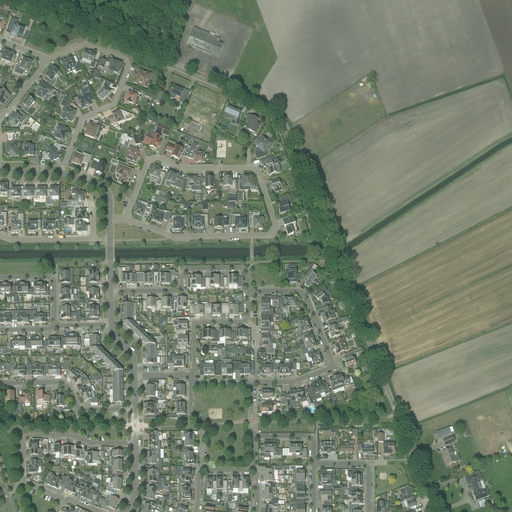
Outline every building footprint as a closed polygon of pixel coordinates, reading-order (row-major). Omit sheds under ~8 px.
[(195,2),(191,16),(199,18),(203,5),(195,2)] [(9,26),(7,32),(10,33),(10,34),(9,36),(12,37),(12,38),(13,38),(16,39),(16,38),(20,40),(22,36),(24,30),(17,28),(17,27),(16,27),(14,26),(16,20),(11,18),(8,26),(9,26)] [(187,44),(187,45),(211,55),(218,58),(223,45),(217,42),(217,41),(214,39),(214,40),(208,37),(209,34),(194,28),(193,31),(190,38),(188,43),(187,42),(187,43),(187,44)] [(10,63),(13,65),(16,59),(12,57),(13,55),(10,54),(10,53),(7,52),(7,53),(4,51),(1,60),(10,64),(10,63)] [(90,67),(94,69),(97,63),(94,61),(96,55),(92,54),(89,52),(89,53),(85,51),(84,55),(83,55),(82,57),(82,58),(92,62),(90,67)] [(74,68),(76,73),(80,71),(78,65),(76,66),(73,58),(62,62),(66,71),(74,68)] [(109,70),(118,74),(122,65),(112,61),(111,64),(106,62),(107,61),(102,59),(99,67),(104,69),(104,68),(109,70)] [(15,68),(13,73),(15,74),(18,75),(19,72),(23,74),(27,75),(28,72),(29,71),(29,69),(30,69),(31,66),(32,63),(31,63),(31,62),(27,60),(27,61),(26,61),(24,61),(24,60),(23,60),(21,65),(17,63),(15,68)] [(48,83),(53,86),(55,83),(52,80),(59,72),(57,71),(58,70),(55,68),(53,67),(51,70),(50,70),(47,73),(48,74),(46,77),(50,80),(48,83)] [(144,87),(146,87),(148,82),(151,75),(144,72),(139,70),(137,73),(134,72),(132,78),(135,79),(134,83),(144,87)] [(43,100),(44,101),(43,101),(46,103),(50,98),(49,97),(53,91),(42,82),(40,85),(36,89),(38,91),(36,95),(37,96),(36,96),(39,98),(43,100)] [(105,88),(97,96),(102,101),(106,97),(106,98),(108,96),(108,95),(110,93),(107,90),(107,89),(109,89),(111,84),(105,82),(103,87),(105,88)] [(184,105),(189,95),(188,95),(188,96),(182,93),(183,91),(175,88),(173,91),(170,89),(166,97),(172,100),(176,98),(176,96),(180,98),(180,97),(186,100),(184,105)] [(81,106),(82,109),(91,105),(90,102),(94,101),(90,93),(88,89),(81,91),(83,96),(78,98),(79,101),(77,103),(80,106),(81,106)] [(124,103),(125,103),(128,104),(129,103),(134,105),(136,100),(139,101),(140,98),(141,98),(137,96),(139,92),(138,92),(138,93),(132,90),(130,95),(129,95),(126,94),(126,95),(125,98),(126,98),(124,103)] [(0,104),(3,105),(11,95),(12,94),(8,98),(6,96),(7,94),(2,92),(0,91),(0,104)] [(154,101),(160,104),(165,94),(159,92),(154,101)] [(197,94),(193,102),(207,108),(210,100),(197,94)] [(24,111),(31,117),(35,112),(31,109),(33,107),(32,106),(35,102),(28,97),(22,105),(26,108),(23,111),(24,111)] [(66,122),(67,122),(68,122),(68,121),(69,121),(72,122),(72,121),(73,122),(74,119),(73,119),(73,118),(76,112),(68,109),(70,105),(71,105),(64,99),(63,100),(60,106),(64,107),(62,111),(64,112),(61,118),(64,119),(64,120),(64,121),(64,122),(65,122),(66,122)] [(235,125),(238,126),(241,120),(238,119),(241,113),(239,112),(239,111),(237,111),(228,107),(225,114),(235,118),(233,121),(233,120),(232,120),(231,124),(235,126),(235,125)] [(113,124),(114,127),(117,126),(117,124),(124,121),(123,120),(132,115),(120,110),(117,112),(118,112),(112,115),(113,117),(108,119),(110,125),(113,124)] [(10,125),(13,128),(14,126),(16,127),(19,122),(22,124),(27,117),(20,112),(18,115),(16,114),(13,117),(10,121),(9,122),(11,124),(10,125)] [(250,130),(256,133),(259,125),(256,124),(257,121),(254,120),(255,119),(252,118),(251,118),(248,117),(244,126),(250,129),(250,130)] [(94,139),(97,131),(102,133),(103,130),(105,131),(107,127),(98,121),(97,122),(96,121),(94,126),(89,124),(88,129),(87,128),(86,131),(87,131),(85,136),(94,139)] [(60,140),(64,142),(66,136),(65,135),(67,130),(64,129),(65,127),(57,123),(55,129),(57,130),(55,138),(60,140)] [(146,137),(145,141),(146,142),(145,144),(150,146),(150,147),(151,148),(151,149),(154,150),(155,149),(156,150),(157,147),(158,146),(160,147),(161,143),(159,142),(161,138),(160,137),(161,134),(168,136),(170,130),(159,126),(156,134),(153,133),(151,137),(148,136),(147,138),(146,137)] [(122,141),(120,144),(124,146),(125,143),(125,142),(128,143),(129,138),(127,137),(128,136),(124,134),(124,136),(122,135),(121,140),(122,141)] [(7,157),(17,157),(18,156),(18,150),(13,144),(12,141),(14,141),(13,136),(7,136),(7,144),(5,146),(5,155),(7,157)] [(137,146),(140,145),(137,138),(133,139),(133,140),(130,142),(128,147),(129,150),(126,159),(130,161),(129,163),(136,166),(136,165),(137,165),(138,163),(140,158),(137,157),(139,152),(136,150),(137,148),(137,146)] [(255,153),(257,159),(267,156),(265,151),(267,148),(269,150),(273,144),(268,140),(267,142),(262,139),(258,144),(258,143),(256,145),(256,146),(257,145),(256,147),(258,149),(258,150),(258,152),(255,153)] [(25,147),(25,157),(34,157),(34,155),(34,154),(34,151),(38,151),(38,145),(38,143),(31,143),(31,147),(25,147)] [(50,159),(52,162),(55,160),(55,161),(58,159),(58,158),(60,156),(58,153),(61,146),(62,146),(55,143),(55,144),(54,148),(52,149),(51,148),(48,150),(49,152),(46,153),(43,153),(42,153),(42,160),(43,160),(43,159),(50,159)] [(199,163),(199,164),(202,164),(202,163),(205,163),(204,160),(208,160),(208,155),(204,155),(204,153),(198,153),(197,151),(196,150),(198,146),(193,144),(187,158),(192,160),(195,160),(195,163),(199,163)] [(171,157),(179,160),(181,154),(182,155),(183,151),(182,151),(183,149),(175,146),(175,148),(168,145),(166,151),(173,153),(171,157)] [(72,163),(81,167),(82,163),(88,165),(91,156),(83,153),(82,156),(80,155),(79,157),(75,156),(74,156),(72,159),(73,159),(72,163)] [(273,174),(273,173),(278,173),(278,171),(278,170),(278,169),(278,168),(278,167),(278,166),(278,165),(278,164),(279,163),(278,159),(274,161),(273,157),(267,159),(268,163),(267,163),(261,165),(265,168),(268,167),(268,168),(267,169),(269,176),(274,174),(273,174)] [(92,164),(91,169),(96,171),(96,172),(98,173),(98,174),(101,175),(102,175),(103,175),(105,171),(107,165),(100,162),(99,164),(93,162),(92,164)] [(118,183),(126,186),(130,177),(131,177),(133,172),(119,166),(116,174),(116,176),(116,178),(117,179),(119,180),(118,183)] [(156,185),(160,186),(164,179),(165,174),(161,172),(162,171),(159,170),(160,168),(155,166),(153,171),(151,170),(149,175),(158,179),(156,185)] [(170,185),(181,190),(183,181),(178,180),(177,179),(178,176),(177,175),(177,174),(175,173),(174,174),(171,173),(167,182),(171,183),(170,185)] [(230,187),(230,190),(236,190),(236,181),(232,181),(232,178),(228,178),(227,177),(225,177),(225,178),(224,178),(224,183),(223,183),(223,187),(230,187)] [(192,187),(192,191),(200,191),(200,184),(196,184),(196,178),(192,178),(189,178),(188,178),(188,182),(187,182),(187,185),(188,185),(188,187),(192,187)] [(206,179),(202,179),(202,184),(206,184),(206,188),(210,188),(210,191),(217,191),(217,189),(217,184),(214,184),(214,178),(206,178),(206,179)] [(239,182),(239,191),(245,191),(245,190),(249,190),(249,188),(255,187),(256,191),(253,181),(252,181),(252,178),(244,178),(244,182),(239,182)] [(273,189),(275,193),(282,191),(279,179),(271,182),(273,186),(272,187),(272,189),(273,189)] [(7,193),(7,200),(14,200),(14,198),(20,198),(20,191),(20,187),(14,187),(14,189),(12,189),(12,191),(8,191),(7,191),(7,193)] [(20,198),(20,200),(27,200),(26,198),(33,198),(33,191),(33,187),(27,187),(27,189),(25,189),(25,191),(20,191),(20,198)] [(33,198),(33,200),(39,199),(39,198),(46,197),(46,190),(46,187),(40,187),(40,189),(37,189),(37,191),(33,191),(33,198)] [(46,197),(46,206),(52,206),(52,197),(59,197),(59,192),(59,187),(52,187),(52,189),(50,189),(50,190),(46,190),(46,197)] [(68,201),(68,207),(69,207),(74,207),(83,207),(83,203),(84,203),(84,200),(86,200),(86,194),(84,194),(76,190),(72,190),(72,195),(76,195),(76,201),(68,201)] [(279,211),(279,215),(284,215),(284,214),(290,212),(289,207),(292,206),(289,196),(282,199),(284,204),(279,205),(280,210),(279,210),(279,209),(279,210),(279,211)] [(142,202),(140,206),(137,205),(136,207),(135,209),(135,210),(134,214),(142,218),(145,212),(150,214),(153,206),(147,204),(142,202)] [(69,207),(69,210),(74,210),(74,213),(76,213),(76,220),(83,220),(87,220),(87,214),(85,214),(85,211),(83,211),(83,207),(74,207),(69,207)] [(158,223),(162,225),(163,221),(167,222),(170,214),(164,211),(162,216),(155,213),(152,221),(155,222),(155,223),(156,223),(158,223),(157,224),(158,224),(158,223)] [(258,229),(258,230),(263,230),(263,224),(264,224),(264,225),(264,219),(259,219),(259,214),(250,214),(250,223),(254,223),(254,229),(258,229)] [(11,223),(11,234),(18,234),(18,232),(20,232),(20,230),(24,230),(24,215),(18,215),(18,223),(11,223)] [(244,216),(240,216),(240,215),(231,215),(231,226),(236,226),(236,229),(245,229),(245,220),(244,220),(244,216)] [(197,230),(197,229),(199,229),(199,230),(200,230),(200,229),(204,229),(204,226),(208,226),(207,216),(201,216),(201,220),(192,220),(193,229),(197,229),(197,230)] [(172,217),(169,225),(174,227),(174,230),(180,230),(180,229),(182,229),(182,230),(183,230),(183,227),(187,227),(187,221),(186,217),(181,217),(181,220),(175,221),(175,217),(172,217)] [(216,229),(223,229),(223,227),(227,226),(227,217),(219,217),(219,219),(213,219),(212,219),(212,225),(213,225),(213,224),(215,224),(215,228),(216,228),(216,229)] [(288,220),(283,222),(285,228),(286,227),(287,229),(286,229),(288,236),(294,234),(293,232),(293,230),(297,229),(295,224),(296,224),(294,218),(292,219),(292,218),(288,219),(288,220)] [(76,220),(68,220),(68,226),(72,226),(76,226),(76,233),(87,233),(87,226),(85,226),(83,226),(83,224),(83,220),(76,220)] [(28,223),(28,234),(35,234),(35,232),(37,232),(37,230),(41,230),(41,221),(35,221),(35,223),(28,223)] [(46,231),(46,233),(52,233),(52,231),(54,231),(54,230),(58,230),(58,221),(53,221),(53,223),(43,223),(43,231),(46,231)] [(296,265),(290,265),(290,266),(290,271),(290,275),(289,275),(289,279),(290,279),(290,283),(297,283),(297,280),(299,279),(300,279),(303,281),(306,277),(303,275),(297,275),(296,265)] [(310,273),(304,281),(306,284),(309,288),(311,290),(317,286),(314,282),(315,281),(316,282),(318,279),(315,277),(312,275),(313,274),(315,271),(318,267),(314,265),(311,269),(309,272),(310,273)] [(89,273),(89,278),(99,278),(99,276),(98,276),(98,272),(93,272),(93,269),(87,269),(88,273),(89,273)] [(127,283),(127,286),(131,285),(131,276),(127,276),(127,274),(122,274),(122,269),(119,269),(119,284),(122,284),(122,283),(127,283)] [(60,276),(60,279),(72,278),(72,270),(66,270),(66,273),(61,273),(61,276),(60,276)] [(166,275),(166,285),(170,285),(170,282),(175,282),(175,278),(178,278),(178,273),(175,273),(175,271),(166,271),(166,275)] [(131,276),(131,285),(136,285),(135,283),(140,283),(140,273),(135,273),(135,276),(131,276)] [(144,283),(144,285),(148,285),(148,276),(144,276),(144,273),(140,273),(140,283),(144,283)] [(148,276),(148,285),(153,285),(153,283),(157,282),(157,273),(152,273),(153,276),(148,276)] [(161,282),(161,285),(166,285),(166,275),(162,275),(162,273),(157,273),(157,282),(161,282)] [(224,279),(224,288),(229,288),(229,286),(233,286),(233,276),(228,276),(228,279),(224,279)] [(237,286),(237,288),(242,288),(242,278),(242,279),(237,279),(237,276),(233,276),(233,286),(237,286)] [(187,279),(187,289),(197,289),(197,286),(196,277),(192,277),(192,279),(187,280),(187,279)] [(201,286),(201,289),(206,289),(206,279),(201,279),(201,277),(196,277),(197,286),(201,286)] [(206,279),(206,289),(211,288),(211,286),(215,286),(215,277),(210,277),(210,279),(206,279)] [(219,286),(219,288),(224,288),(224,279),(219,279),(219,277),(215,277),(215,286),(219,286)] [(66,284),(66,287),(71,287),(74,287),(74,278),(72,278),(60,279),(60,281),(61,281),(61,284),(66,284)] [(86,284),(86,287),(91,287),(91,284),(94,284),(99,284),(99,280),(99,278),(89,278),(89,284),(86,284)] [(26,297),(26,299),(31,299),(31,296),(31,290),(28,290),(28,285),(25,285),(25,284),(22,285),(23,298),(26,297)] [(31,296),(31,297),(40,297),(40,293),(40,284),(38,284),(38,285),(34,285),(34,290),(31,290),(31,296)] [(40,293),(40,297),(49,296),(49,288),(46,288),(46,285),(42,285),(42,284),(40,284),(40,293)] [(7,285),(5,285),(5,294),(5,297),(14,297),(14,296),(14,290),(11,290),(11,285),(7,285)] [(20,297),(22,298),(23,298),(22,285),(20,285),(17,285),(17,290),(14,290),(14,296),(19,296),(20,297)] [(322,302),(323,305),(329,303),(327,298),(326,295),(325,296),(323,294),(327,291),(324,286),(316,292),(318,295),(315,297),(318,301),(318,300),(319,301),(320,302),(321,302),(322,302)] [(61,294),(61,296),(70,296),(74,296),(74,290),(71,290),(71,287),(66,287),(66,290),(61,290),(61,294)] [(89,292),(89,296),(99,296),(99,293),(99,290),(95,290),(95,287),(91,287),(86,287),(86,292),(87,293),(89,292)] [(70,296),(61,296),(61,298),(61,302),(66,302),(66,305),(72,305),(72,301),(70,301),(70,296)] [(87,303),(87,304),(94,304),(94,301),(99,301),(99,298),(99,296),(89,296),(87,296),(87,298),(86,299),(86,303),(87,303)] [(261,301),(261,306),(270,306),(270,301),(271,301),(271,297),(264,297),(264,301),(261,301)] [(281,310),(281,314),(290,314),(290,308),(290,299),(289,299),(289,298),(285,298),(285,299),(284,299),(284,302),(281,302),(281,298),(281,302),(281,310)] [(296,309),(296,310),(299,310),(299,303),(296,303),(296,299),(295,299),(295,298),(292,298),(292,299),(290,299),(290,308),(294,308),(294,310),(296,309)] [(182,299),(182,308),(182,311),(190,311),(190,305),(190,301),(186,301),(186,299),(182,299)] [(90,310),(90,313),(99,313),(99,311),(99,307),(94,307),(94,304),(87,304),(86,304),(87,310),(90,310)] [(216,307),(216,316),(221,316),(221,314),(225,314),(225,304),(220,304),(220,307),(216,307)] [(229,314),(229,316),(234,316),(234,307),(230,307),(230,304),(225,304),(225,314),(229,314)] [(234,307),(234,316),(238,316),(238,314),(243,313),(243,304),(238,304),(238,307),(234,307)] [(61,308),(61,313),(70,313),(70,308),(72,308),(74,308),(74,305),(72,305),(66,305),(66,308),(61,308)] [(195,314),(195,317),(199,317),(199,307),(195,307),(195,305),(190,305),(190,311),(190,314),(195,314)] [(199,307),(199,317),(204,317),(203,314),(208,314),(208,305),(203,305),(203,307),(199,307)] [(212,314),(212,316),(216,316),(216,307),(212,307),(212,305),(208,305),(208,314),(212,314)] [(264,312),(264,315),(265,315),(273,315),(273,309),(270,309),(270,306),(261,306),(261,312),(264,312)] [(324,319),(325,323),(329,321),(333,320),(335,319),(333,315),(336,314),(334,310),(332,310),(331,307),(323,310),(325,314),(323,314),(325,319),(324,319)] [(32,311),(23,312),(23,324),(29,324),(29,321),(32,321),(32,311)] [(35,321),(35,324),(40,324),(40,315),(36,315),(36,311),(32,311),(32,321),(35,321)] [(5,315),(5,324),(11,324),(11,321),(14,321),(14,312),(9,312),(6,312),(5,315)] [(23,312),(14,312),(14,321),(17,321),(17,324),(23,324),(23,312)] [(87,316),(87,322),(95,322),(94,322),(94,319),(99,319),(99,315),(99,313),(90,313),(90,316),(87,316)] [(40,315),(40,324),(46,323),(46,319),(49,319),(49,315),(40,315)] [(261,318),(261,324),(270,323),(273,323),(273,315),(265,315),(265,318),(261,318)] [(301,328),(309,325),(308,323),(309,323),(308,320),(307,320),(306,319),(303,321),(302,318),(295,320),(297,325),(299,329),(301,328)] [(330,335),(331,339),(340,335),(337,329),(341,328),(340,325),(344,323),(343,319),(342,319),(338,321),(334,323),(335,326),(330,328),(331,331),(329,331),(331,335),(330,335)] [(265,329),(265,332),(274,332),(274,327),(270,327),(270,323),(261,324),(262,329),(265,329)] [(297,333),(298,338),(307,335),(308,335),(307,332),(311,330),(310,329),(311,329),(310,326),(309,326),(309,325),(301,328),(299,329),(297,329),(298,333),(297,333)] [(200,335),(200,342),(205,342),(205,339),(208,339),(208,331),(203,331),(203,335),(200,335)] [(212,339),(212,343),(217,343),(217,336),(214,336),(214,331),(208,331),(208,339),(212,339)] [(217,336),(217,343),(219,343),(219,339),(225,339),(225,331),(219,331),(219,336),(217,336)] [(225,343),(230,343),(234,343),(233,334),(231,334),(231,331),(225,331),(225,339),(225,343)] [(233,334),(234,343),(238,343),(239,342),(239,339),(242,339),(242,331),(236,331),(236,334),(233,334)] [(242,339),(242,343),(248,343),(248,341),(251,341),(251,335),(248,335),(248,331),(242,331),(242,339)] [(262,335),(262,341),(274,341),(274,332),(265,332),(265,335),(262,335)] [(63,343),(63,346),(72,346),(72,344),(72,335),(66,335),(66,340),(63,340),(63,343)] [(81,346),(81,345),(81,340),(78,340),(78,335),(72,335),(72,344),(72,346),(77,346),(81,346)] [(298,343),(300,347),(301,347),(306,345),(314,342),(313,340),(314,340),(313,337),(312,337),(312,336),(308,338),(307,335),(298,338),(299,343),(298,343)] [(60,348),(60,350),(63,350),(63,346),(63,343),(60,343),(60,337),(54,338),(54,347),(55,347),(54,348),(60,348)] [(11,344),(11,349),(14,349),(14,348),(19,347),(19,338),(14,338),(14,343),(11,344)] [(25,347),(25,349),(28,349),(28,343),(25,343),(25,338),(19,338),(19,347),(25,347)] [(28,343),(28,349),(31,349),(31,347),(37,347),(37,338),(31,338),(31,343),(28,343)] [(40,347),(40,350),(46,350),(46,349),(46,343),(43,343),(43,338),(37,338),(37,347),(40,347)] [(46,349),(52,349),(51,347),(54,347),(54,338),(49,338),(49,343),(46,343),(46,349)] [(336,352),(337,355),(347,351),(346,348),(347,347),(343,339),(335,342),(337,345),(335,346),(337,351),(336,352)] [(265,346),(265,349),(266,349),(273,349),(273,345),(274,344),(274,341),(262,341),(262,347),(265,346)] [(173,342),(174,350),(185,350),(185,346),(188,346),(188,342),(178,342),(173,342)] [(304,350),(306,355),(307,354),(314,352),(313,349),(316,347),(316,346),(315,343),(314,342),(306,345),(301,347),(303,350),(304,350)] [(311,358),(312,362),(320,359),(320,357),(321,357),(319,354),(318,353),(315,354),(314,352),(307,354),(309,359),(311,358)] [(167,358),(167,364),(173,364),(174,368),(179,367),(179,358),(176,358),(175,355),(170,355),(170,358),(167,358)] [(179,358),(179,367),(184,367),(184,364),(188,364),(188,355),(182,355),(182,358),(179,358)] [(349,367),(352,369),(352,368),(354,365),(356,364),(354,359),(353,359),(352,356),(344,359),(346,364),(345,364),(346,368),(349,367)] [(154,364),(154,367),(159,367),(159,364),(160,364),(160,358),(157,358),(147,358),(147,364),(154,364)] [(14,374),(14,377),(20,377),(20,367),(16,368),(16,365),(15,360),(14,360),(14,359),(11,359),(11,365),(10,365),(10,374),(14,374)] [(286,375),(289,375),(290,375),(290,371),(293,371),(293,364),(293,359),(291,359),(289,363),(284,363),(284,366),(284,375),(286,375)] [(308,363),(310,370),(315,368),(315,367),(322,364),(322,363),(323,363),(322,360),(321,360),(320,359),(312,362),(308,363)] [(223,363),(218,363),(218,372),(222,372),(222,375),(227,375),(227,366),(227,360),(223,360),(223,363)] [(231,360),(227,360),(227,366),(227,375),(232,375),(232,372),(236,372),(236,363),(231,363),(231,360)] [(204,372),(204,376),(209,376),(209,363),(209,361),(205,361),(205,363),(200,363),(200,372),(204,372)] [(268,375),(268,376),(271,376),(271,375),(272,375),(272,371),(275,371),(275,364),(275,361),(272,361),(272,362),(270,362),(270,366),(266,366),(266,375),(268,375)] [(245,366),(245,375),(250,375),(250,372),(254,372),(254,362),(248,362),(248,366),(245,366)] [(261,375),(261,376),(265,376),(265,375),(266,375),(266,366),(266,362),(264,362),(260,364),(257,364),(257,371),(260,371),(260,375),(261,375)] [(55,364),(55,377),(61,376),(61,371),(63,371),(63,365),(58,365),(58,364),(55,364),(55,363),(55,364)] [(213,363),(209,363),(209,376),(215,376),(215,373),(215,372),(218,372),(218,363),(213,363)] [(239,372),(240,375),(245,375),(245,366),(242,366),(241,363),(236,363),(236,372),(239,372)] [(0,371),(1,371),(5,371),(5,372),(6,372),(6,371),(7,372),(8,372),(9,373),(10,373),(10,374),(10,365),(5,365),(1,365),(0,364),(0,371)] [(37,368),(37,377),(43,377),(43,371),(46,371),(46,365),(41,365),(40,364),(37,364),(37,368)] [(49,371),(49,377),(55,377),(55,364),(52,365),(46,365),(46,371),(49,371)] [(279,375),(279,376),(283,376),(283,375),(284,375),(284,366),(280,366),(280,364),(275,364),(275,371),(278,371),(278,375),(279,375)] [(20,367),(20,377),(26,377),(26,371),(28,371),(28,365),(20,365),(20,367)] [(33,365),(28,365),(28,371),(31,371),(32,377),(37,377),(37,368),(33,368),(33,365)] [(67,377),(71,381),(77,375),(77,374),(75,372),(77,370),(75,369),(71,373),(67,377)] [(81,382),(82,386),(90,383),(88,379),(87,378),(80,371),(77,374),(77,375),(71,381),(76,385),(79,381),(81,382)] [(335,377),(340,389),(350,385),(347,377),(344,378),(345,380),(343,380),(342,376),(338,377),(338,376),(335,377)] [(333,379),(329,380),(332,388),(331,389),(333,392),(334,392),(340,389),(335,377),(333,378),(333,379)] [(324,393),(325,395),(329,394),(328,391),(327,392),(324,384),(322,384),(321,382),(316,384),(320,395),(324,393)] [(148,386),(146,387),(146,392),(158,392),(158,388),(158,383),(150,383),(150,386),(148,386)] [(176,392),(185,392),(185,386),(181,386),(181,383),(173,383),(173,388),(176,388),(176,392)] [(80,392),(82,397),(90,394),(93,392),(91,387),(90,384),(83,387),(84,390),(80,392)] [(312,390),(308,391),(311,397),(313,405),(317,403),(316,401),(322,399),(320,395),(316,384),(316,385),(315,385),(315,384),(312,386),(310,387),(312,390)] [(307,402),(309,406),(313,405),(311,397),(306,399),(305,399),(305,396),(304,396),(302,390),(296,392),(298,400),(301,400),(302,403),(307,402)] [(263,400),(263,403),(266,403),(266,401),(267,400),(270,400),(270,399),(273,399),(273,398),(273,393),(270,393),(270,392),(267,392),(266,391),(264,392),(262,392),(262,395),(260,396),(262,398),(262,400),(263,400)] [(19,403),(19,406),(25,406),(25,404),(31,404),(31,392),(23,393),(23,397),(19,397),(19,403)] [(38,392),(38,393),(38,396),(37,396),(37,406),(43,406),(43,409),(44,409),(45,409),(46,408),(47,407),(48,406),(48,405),(48,404),(46,404),(46,403),(50,403),(50,396),(44,396),(44,394),(43,394),(43,392),(38,392)] [(89,400),(91,404),(98,404),(98,401),(97,397),(95,398),(94,397),(95,396),(93,392),(90,394),(82,397),(84,402),(89,400)] [(150,398),(150,401),(158,401),(156,401),(156,398),(158,398),(158,392),(146,392),(146,398),(150,398)] [(172,397),(172,401),(174,401),(176,401),(176,398),(185,397),(185,392),(176,392),(173,392),(173,397),(172,397)] [(296,392),(290,393),(291,396),(291,399),(290,399),(292,405),(293,405),(295,405),(299,404),(298,400),(296,392)] [(6,397),(5,397),(5,403),(10,403),(10,402),(12,402),(12,403),(12,406),(14,405),(14,400),(14,397),(14,393),(6,393),(6,397)] [(64,407),(64,411),(69,410),(69,403),(66,403),(66,402),(65,402),(65,397),(61,397),(57,397),(57,393),(53,393),(53,402),(57,402),(57,406),(61,406),(61,408),(64,407)] [(146,404),(146,410),(158,410),(157,410),(157,404),(158,404),(158,401),(150,401),(150,404),(146,404)] [(176,404),(176,410),(185,410),(185,404),(177,404),(176,401),(174,401),(174,404),(176,404)] [(265,413),(267,415),(269,413),(273,413),(275,413),(276,412),(276,403),(269,403),(269,406),(261,406),(262,409),(261,410),(262,411),(262,413),(265,413)] [(150,416),(150,419),(158,419),(158,410),(146,410),(147,416),(150,416)] [(167,415),(167,419),(182,419),(182,418),(182,415),(185,415),(185,410),(176,410),(174,410),(174,415),(167,415)] [(464,422),(460,424),(463,430),(464,433),(465,435),(470,433),(469,431),(465,421),(464,422)] [(436,433),(438,439),(451,434),(449,428),(436,433)] [(148,441),(156,441),(160,441),(159,441),(159,437),(159,432),(152,432),(152,435),(148,435),(148,441)] [(186,438),(186,441),(194,441),(194,435),(190,435),(190,432),(183,432),(183,438),(186,438)] [(448,450),(443,452),(448,466),(452,464),(456,462),(460,460),(458,455),(454,457),(450,444),(454,442),(452,437),(448,439),(443,441),(445,446),(447,446),(448,450)] [(29,444),(29,450),(30,450),(38,450),(39,450),(42,450),(42,449),(38,449),(38,444),(41,443),(41,440),(32,440),(32,444),(29,444)] [(151,447),(151,450),(161,450),(160,441),(156,441),(148,441),(148,447),(151,447)] [(186,441),(182,441),(182,448),(183,448),(183,450),(190,450),(190,447),(194,447),(194,441),(186,441)] [(340,445),(340,453),(353,453),(353,447),(354,447),(354,443),(352,443),(352,442),(349,442),(348,443),(348,444),(340,445)] [(321,443),(321,453),(334,453),(334,443),(321,443)] [(54,457),(54,456),(56,456),(56,455),(59,455),(60,455),(59,446),(60,446),(60,444),(57,444),(57,445),(55,445),(54,444),(51,444),(51,445),(51,451),(51,462),(55,462),(55,457),(54,457)] [(362,453),(362,455),(372,455),(372,448),(372,445),(371,444),(366,444),(365,445),(365,448),(361,448),(361,445),(357,445),(357,448),(357,453),(362,453)] [(264,458),(264,459),(270,459),(270,454),(270,446),(268,446),(268,445),(265,445),(265,446),(264,446),(264,450),(261,450),(261,458),(264,458)] [(274,454),(274,456),(279,456),(279,455),(279,450),(276,450),(276,446),(275,446),(275,445),(272,445),(272,446),(270,446),(270,454),(274,454)] [(287,455),(287,456),(292,456),(292,454),(296,454),(296,446),(294,446),(294,445),(291,445),(291,446),(290,446),(290,450),(287,450),(287,455)] [(301,458),(304,459),(304,456),(307,456),(307,450),(302,450),(302,446),(300,446),(300,445),(297,445),(297,446),(296,446),(296,454),(299,454),(299,457),(301,458)] [(384,445),(384,455),(388,455),(388,454),(394,454),(394,445),(384,445)] [(59,455),(59,458),(64,458),(64,457),(68,457),(68,446),(66,446),(66,447),(63,447),(63,446),(60,446),(59,446),(60,455),(59,455)] [(71,457),(71,460),(76,460),(76,458),(76,450),(76,446),(73,446),(73,447),(70,447),(70,446),(68,446),(68,457),(71,457)] [(32,456),(32,459),(41,459),(41,458),(43,458),(43,457),(42,456),(42,450),(39,450),(38,450),(30,450),(30,456),(32,456)] [(80,460),(80,461),(84,461),(84,452),(85,452),(85,450),(81,450),(81,451),(78,451),(78,450),(76,450),(76,458),(76,460),(80,460)] [(148,453),(148,459),(159,459),(161,459),(161,450),(151,450),(151,453),(148,453)] [(181,456),(181,459),(185,459),(186,459),(193,459),(193,453),(190,453),(190,450),(183,450),(183,456),(181,456)] [(85,452),(84,452),(84,461),(84,464),(89,464),(89,466),(93,466),(93,464),(93,452),(88,452),(85,452)] [(98,452),(93,452),(93,464),(97,464),(101,464),(101,460),(101,459),(101,452),(98,452)] [(110,466),(122,467),(122,461),(117,461),(117,458),(114,458),(114,457),(112,457),(111,457),(111,463),(110,463),(108,465),(108,466),(110,466)] [(30,468),(38,468),(39,468),(41,468),(40,468),(42,467),(42,464),(41,464),(41,459),(32,459),(32,462),(29,462),(29,465),(30,465),(30,468)] [(152,465),(152,468),(159,468),(159,459),(148,459),(148,465),(152,465)] [(188,468),(191,468),(191,465),(194,465),(194,459),(193,459),(186,459),(186,462),(183,463),(183,468),(185,468),(188,468)] [(110,472),(108,472),(108,476),(117,476),(121,476),(121,472),(122,472),(122,467),(110,466),(110,472)] [(286,467),(286,471),(290,471),(293,471),(293,476),(305,476),(305,470),(300,470),(297,470),(297,467),(290,467),(286,467)] [(34,474),(34,477),(41,477),(41,474),(41,472),(41,470),(41,468),(39,468),(38,468),(30,468),(29,468),(29,474),(34,474)] [(159,473),(159,468),(152,468),(152,471),(148,471),(148,477),(159,477),(160,477),(160,473),(159,473)] [(189,477),(190,477),(190,471),(188,471),(188,468),(185,468),(183,468),(179,468),(179,477),(181,476),(182,476),(182,477),(189,477)] [(322,477),(322,481),(331,481),(335,481),(335,475),(333,475),(333,470),(326,470),(326,476),(325,476),(325,477),(322,477)] [(352,479),(352,482),(361,482),(361,476),(358,477),(357,475),(357,473),(356,473),(356,470),(351,470),(352,473),(348,473),(348,478),(351,479),(352,479)] [(48,476),(47,478),(49,479),(47,485),(52,487),(56,478),(53,477),(54,475),(53,474),(52,473),(49,472),(48,476)] [(473,494),(476,502),(489,497),(486,489),(482,491),(479,482),(482,481),(479,473),(465,479),(468,486),(471,485),(474,494),(473,494)] [(56,478),(52,487),(58,490),(59,487),(62,488),(63,485),(66,480),(67,477),(64,476),(63,478),(62,477),(61,477),(60,479),(56,478)] [(117,476),(108,476),(108,479),(111,479),(110,484),(121,486),(122,480),(121,480),(121,476),(117,476)] [(179,480),(179,485),(180,485),(186,485),(186,482),(190,482),(189,477),(182,477),(182,476),(181,476),(181,480),(179,480)] [(271,482),(271,485),(279,485),(279,482),(274,482),(274,476),(264,476),(264,479),(265,480),(265,482),(270,482),(271,482)] [(294,485),(295,485),(300,485),(300,482),(305,482),(305,476),(293,476),(293,481),(292,481),(292,485),(294,485)] [(64,490),(70,492),(74,483),(75,481),(72,479),(67,477),(66,480),(68,481),(64,490)] [(161,477),(160,477),(159,477),(148,477),(149,483),(152,483),(152,486),(161,486),(161,477)] [(212,479),(207,479),(207,487),(204,487),(204,490),(207,490),(207,494),(212,494),(212,496),(217,496),(217,495),(217,482),(212,482),(212,479)] [(217,495),(220,495),(220,491),(222,491),(222,492),(227,492),(227,482),(222,482),(222,479),(217,479),(217,482),(217,495)] [(233,492),(233,494),(238,494),(238,493),(238,482),(238,479),(233,479),(233,482),(228,482),(228,492),(233,492)] [(238,482),(238,493),(243,493),(243,490),(249,490),(248,479),(243,479),(243,482),(238,482)] [(74,483),(70,492),(75,495),(78,489),(81,490),(82,487),(83,485),(84,483),(81,481),(80,482),(78,482),(77,484),(74,483)] [(326,487),(326,489),(334,489),(334,485),(331,485),(331,481),(322,481),(322,486),(325,486),(326,487)] [(349,486),(349,491),(357,491),(357,488),(358,488),(358,487),(361,487),(361,482),(352,482),(352,485),(349,486)] [(82,487),(81,490),(83,491),(81,497),(86,500),(90,490),(87,489),(88,485),(84,483),(83,485),(82,487)] [(106,491),(115,494),(116,491),(120,491),(121,486),(110,484),(109,484),(108,487),(112,488),(112,489),(107,488),(106,491)] [(90,490),(86,500),(92,502),(92,500),(95,502),(97,497),(98,495),(99,492),(101,488),(101,486),(101,485),(100,487),(98,486),(97,489),(92,486),(90,490)] [(178,485),(178,494),(179,494),(181,494),(182,494),(190,494),(190,488),(186,488),(186,485),(180,485),(179,485),(178,485)] [(264,492),(264,495),(274,495),(274,492),(276,492),(276,489),(277,489),(277,488),(279,488),(279,485),(271,485),(267,485),(267,489),(265,489),(265,492),(264,492)] [(297,488),(297,494),(305,494),(305,488),(302,488),(302,485),(300,485),(295,485),(295,488),(297,488)] [(147,494),(155,495),(156,494),(156,492),(159,492),(159,491),(162,492),(163,487),(161,486),(152,486),(152,488),(149,488),(147,494)] [(402,497),(400,498),(402,503),(405,501),(405,502),(406,501),(409,509),(411,508),(416,506),(412,496),(414,495),(411,488),(409,489),(408,486),(404,487),(405,491),(400,493),(402,497)] [(322,493),(322,497),(331,497),(334,497),(334,489),(326,489),(326,492),(325,493),(322,493)] [(105,493),(105,495),(108,496),(106,500),(106,501),(109,502),(116,505),(119,500),(114,498),(115,494),(106,491),(105,493)] [(352,497),(352,500),(361,500),(361,494),(358,495),(358,493),(357,493),(357,491),(349,491),(349,496),(352,497)] [(150,503),(158,506),(159,502),(157,501),(157,500),(155,499),(155,497),(155,495),(147,494),(146,500),(150,500),(150,503)] [(179,500),(181,500),(181,503),(187,504),(187,500),(191,500),(191,494),(190,494),(182,494),(181,494),(179,494),(179,500)] [(293,494),(293,503),(295,503),(302,503),(302,500),(305,500),(305,494),(297,494),(293,494)] [(271,501),(271,505),(278,505),(278,499),(274,499),(274,495),(264,495),(264,499),(265,499),(265,502),(271,501)] [(326,503),(326,505),(332,505),(332,502),(331,502),(331,497),(322,497),(322,502),(325,502),(326,503)] [(489,497),(478,501),(480,508),(486,506),(485,503),(491,501),(489,497)] [(349,504),(349,509),(357,509),(357,506),(358,506),(358,505),(361,505),(361,500),(352,500),(352,503),(349,504)] [(377,503),(377,509),(385,509),(389,509),(389,503),(386,503),(386,500),(380,500),(380,503),(377,503)] [(102,507),(101,509),(107,511),(108,511),(110,509),(114,511),(116,505),(109,502),(107,505),(104,503),(102,507)] [(143,510),(147,511),(154,511),(156,511),(158,506),(150,503),(148,506),(145,505),(143,510)] [(186,511),(188,510),(185,509),(187,504),(181,503),(178,503),(175,511),(177,511),(186,511)] [(205,511),(210,511),(214,511),(214,510),(217,510),(218,506),(219,507),(221,506),(221,505),(221,503),(218,503),(211,503),(210,506),(206,506),(205,511)] [(238,511),(239,511),(247,511),(248,508),(243,507),(244,503),(236,503),(235,507),(237,508),(239,509),(238,511)] [(297,511),(305,511),(305,506),(302,506),(302,503),(295,503),(293,503),(293,511),(294,511),(297,511)]
